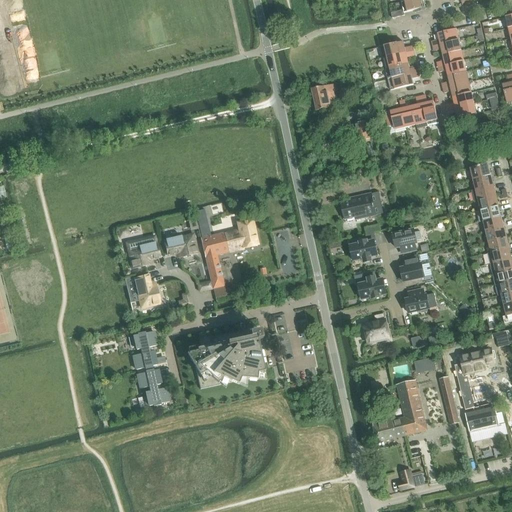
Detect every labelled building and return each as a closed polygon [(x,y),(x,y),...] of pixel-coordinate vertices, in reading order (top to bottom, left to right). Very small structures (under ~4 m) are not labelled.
[(405,16),(404,14),(426,9),(424,1),(427,0),(400,0),(404,11),(391,14),(393,19),(405,16)] [(439,41),(432,42),(433,47),(460,41),(457,30),(438,35),(439,41)] [(460,41),(433,47),(434,52),(442,50),(443,56),(462,51),(460,41)] [(404,43),(381,48),(383,59),(414,52),(413,47),(405,49),(404,43)] [(462,51),(443,56),(444,62),(437,63),(438,68),(465,62),(462,51)] [(408,59),(415,57),(414,52),(383,59),(386,70),(409,64),(408,59)] [(465,62),(438,68),(439,73),(447,71),(448,77),(467,72),(465,62)] [(409,64),(386,70),(388,80),(419,73),(418,68),(410,70),(409,64)] [(449,83),(442,84),(443,89),(470,83),(467,72),(448,77),(449,83)] [(414,86),(413,79),(420,78),(419,73),(388,80),(391,91),(414,86)] [(511,75),(507,77),(509,84),(503,85),(507,104),(511,103),(511,75)] [(470,83),(443,89),(444,94),(452,92),(453,98),(472,93),(470,83)] [(334,92),(337,92),(335,85),(312,90),(317,111),(321,111),(322,111),(324,111),(324,110),(333,108),(332,104),(336,104),(334,92)] [(472,93),(453,98),(454,104),(447,105),(448,110),(475,104),(472,93)] [(421,97),(428,127),(439,125),(434,102),(428,103),(426,96),(421,97)] [(418,106),(412,107),(417,126),(418,130),(428,127),(421,97),(416,98),(418,106)] [(405,101),(400,102),(401,109),(402,109),(406,128),(417,126),(412,107),(407,108),(405,101)] [(475,104),(448,110),(449,115),(457,113),(458,120),(477,115),(475,104)] [(401,109),(385,113),(388,127),(394,126),(395,131),(406,128),(402,109),(401,109)] [(365,122),(356,125),(360,140),(369,138),(365,122)] [(488,165),(471,169),(474,180),(491,176),(488,165)] [(491,176),(474,180),(476,190),(494,186),(491,176)] [(476,190),(471,192),(474,202),(479,201),(496,197),(494,186),(476,190)] [(351,202),(341,204),(345,220),(345,223),(355,220),(355,221),(376,216),(371,195),(351,199),(351,202)] [(496,197),(479,201),(481,212),(499,207),(496,197)] [(499,207),(481,212),(484,222),(501,218),(499,207)] [(501,218),(484,222),(487,233),(504,228),(501,218)] [(223,232),(223,234),(201,239),(213,290),(225,287),(217,256),(229,253),(243,249),(257,246),(252,221),(238,224),(233,225),(235,232),(226,234),(226,231),(223,232)] [(365,229),(366,235),(381,232),(379,225),(365,229)] [(504,228),(487,233),(489,243),(507,239),(504,228)] [(120,238),(131,236),(129,229),(119,231),(120,238)] [(414,231),(393,235),(397,249),(401,248),(402,254),(417,251),(415,245),(417,244),(414,231)] [(194,235),(164,242),(168,256),(178,254),(179,258),(198,254),(194,235)] [(151,265),(150,260),(160,258),(157,244),(156,244),(155,237),(133,242),(135,249),(128,251),(129,258),(132,270),(151,265)] [(507,239),(489,243),(492,253),(509,249),(507,239)] [(371,258),(378,257),(374,241),(368,243),(368,242),(360,243),(360,245),(351,247),(354,262),(364,260),(364,264),(372,262),(371,258)] [(430,252),(428,245),(421,247),(423,254),(430,252)] [(492,253),(488,254),(490,265),(511,260),(511,259),(511,255),(511,256),(509,249),(492,253)] [(418,259),(404,262),(405,268),(401,269),(404,283),(425,278),(422,265),(420,265),(418,259)] [(511,260),(490,265),(493,276),(497,275),(511,270),(511,260)] [(511,270),(497,275),(499,285),(511,282),(511,270)] [(151,287),(148,277),(134,280),(140,302),(141,309),(149,307),(160,305),(156,286),(151,287)] [(380,297),(386,295),(383,280),(377,282),(376,278),(368,279),(369,283),(359,285),(363,301),(372,298),(373,300),(380,298),(380,297)] [(511,282),(499,285),(496,286),(498,297),(502,296),(511,293),(511,282)] [(200,292),(212,289),(211,283),(198,286),(200,292)] [(427,310),(430,310),(427,296),(425,296),(423,290),(409,293),(410,300),(406,301),(409,314),(421,312),(422,314),(428,312),(427,310)] [(511,304),(511,293),(502,296),(505,306),(511,304)] [(184,301),(179,302),(180,309),(191,306),(188,294),(182,295),(184,301)] [(507,317),(503,318),(505,324),(511,322),(511,304),(505,306),(507,317)] [(463,306),(460,309),(464,314),(468,310),(463,306)] [(467,317),(462,312),(458,316),(464,322),(467,317)] [(279,333),(289,330),(285,314),(275,316),(279,333)] [(378,322),(364,325),(368,345),(390,340),(386,320),(385,321),(384,318),(377,319),(378,322)] [(217,343),(218,345),(189,351),(191,362),(194,361),(200,390),(232,383),(238,386),(240,381),(244,380),(257,382),(257,378),(265,376),(262,363),(256,364),(252,347),(258,346),(257,341),(263,340),(260,331),(250,333),(249,330),(216,338),(217,343)] [(142,355),(133,357),(136,371),(145,369),(145,370),(153,369),(153,367),(157,366),(153,352),(150,353),(149,348),(157,346),(154,332),(145,334),(145,333),(137,335),(138,336),(129,338),(131,349),(136,348),(137,351),(141,350),(142,355)] [(508,336),(497,339),(499,348),(510,346),(508,336)] [(491,350),(459,358),(461,365),(463,365),(466,375),(486,370),(485,365),(494,363),(491,350)] [(416,361),(418,373),(438,370),(436,357),(416,361)] [(146,393),(147,396),(142,397),(144,408),(153,406),(153,408),(161,406),(161,405),(170,403),(167,389),(158,391),(157,386),(161,385),(158,371),(154,372),(153,370),(146,372),(146,374),(137,375),(140,390),(149,388),(150,392),(146,393)] [(459,424),(448,379),(440,381),(451,426),(459,424)] [(416,382),(397,386),(405,418),(393,421),(392,418),(373,423),(377,443),(428,431),(416,382)] [(495,408),(466,415),(470,432),(499,425),(495,408)] [(403,483),(399,484),(401,492),(415,488),(411,471),(401,473),(403,483)]
